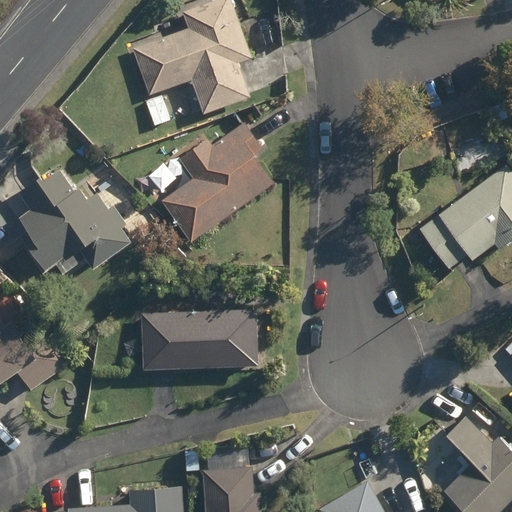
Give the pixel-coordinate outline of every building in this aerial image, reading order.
[(191,82),(202,114),(249,99),(238,65),(251,60),(230,0),(223,0),(185,13),(190,31),(133,50),(149,96),(191,82)] [(145,103),(155,127),(170,121),(160,97),(145,103)] [(490,110),(497,124),(508,119),(501,105),(490,110)] [(160,204),(190,246),(274,184),(255,158),(264,152),(246,125),(214,148),(209,140),(180,161),(194,179),(160,204)] [(165,130),(168,139),(181,135),(178,126),(165,130)] [(420,231),(449,269),(468,256),(472,262),(494,246),(498,252),(511,241),(511,172),(508,167),(420,231)] [(54,266),(62,277),(85,260),(93,272),(130,247),(120,231),(126,226),(113,208),(108,212),(96,195),(87,202),(79,191),(74,194),(59,173),(42,186),(38,180),(18,194),(31,213),(20,221),(29,234),(18,241),(41,275),(54,266)] [(173,256),(180,263),(191,253),(184,246),(173,256)] [(141,316),(143,372),(258,368),(256,312),(141,316)] [(3,329),(0,323),(0,385),(20,373),(31,390),(66,369),(64,367),(69,364),(44,324),(19,339),(10,325),(3,329)] [(501,511),(511,501),(511,457),(495,441),(490,446),(465,421),(447,440),(472,464),(443,494),(460,511),(501,511)] [(213,446),(200,447),(202,466),(215,466),(213,446)] [(353,458),(359,462),(366,460),(367,452),(361,447),(354,451),(353,458)] [(203,472),(205,511),(261,511),(261,496),(255,496),(253,470),(203,472)] [(318,511),(381,511),(367,485),(318,511)] [(68,511),(182,511),(181,488),(130,492),(131,507),(68,511)]
